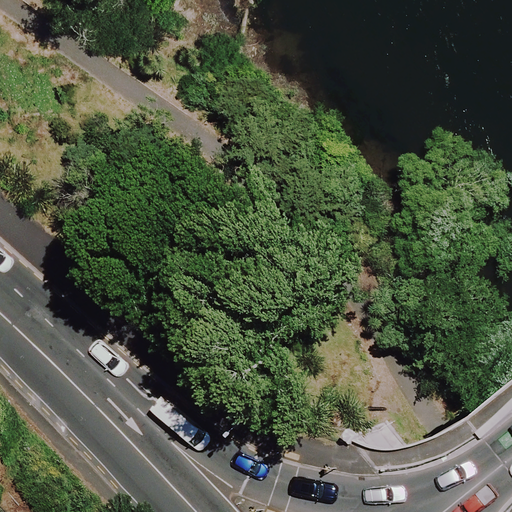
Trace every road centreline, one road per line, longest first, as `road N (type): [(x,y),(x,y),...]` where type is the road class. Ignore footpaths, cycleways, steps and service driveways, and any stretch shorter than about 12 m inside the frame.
road 1 (secondary): [(65,372),(289,489),(358,506),(465,493)]
road 2 (secondary): [(65,372),(193,511)]
